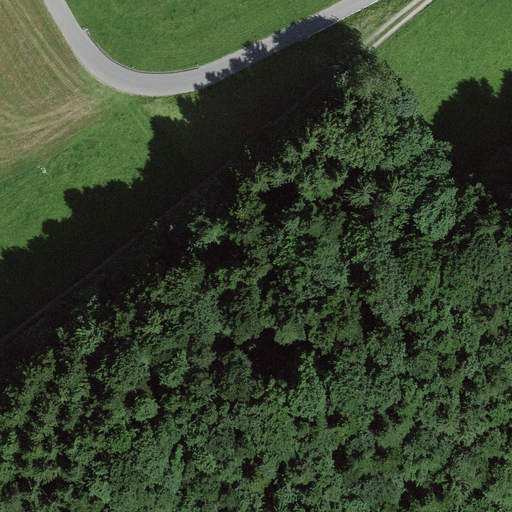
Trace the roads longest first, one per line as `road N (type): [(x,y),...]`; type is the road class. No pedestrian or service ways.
road 1 (track): [(429,0),(301,115),(0,358)]
road 2 (unclassified): [(364,0),(231,66),(149,89),(115,79),(89,59),(55,0)]
